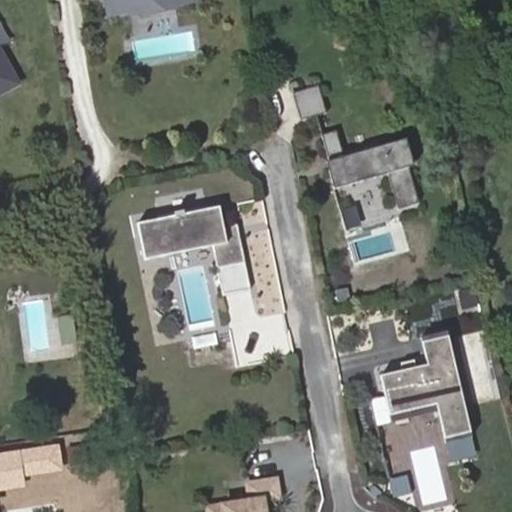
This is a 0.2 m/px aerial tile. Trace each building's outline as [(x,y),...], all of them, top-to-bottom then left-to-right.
[(108,0),(110,10),(131,6),(132,6),(132,3),(151,0),(108,0)] [(176,4),(175,0),(151,0),(132,3),(132,6),(131,6),(132,11),(176,4)] [(0,32),(0,96),(27,82),(0,32)] [(327,110),(319,83),(293,91),(301,118),(327,110)] [(420,200),(410,165),(415,163),(407,136),(345,155),(338,128),(323,133),(333,167),(330,168),(335,187),(388,171),(399,207),(420,200)] [(199,210),(208,209),(208,208),(208,205),(159,214),(159,218),(160,218),(165,217),(176,215),(175,212),(184,211),(185,213),(199,210)] [(231,228),(231,226),(224,227),(220,206),(208,208),(208,209),(199,210),(185,213),(184,211),(175,212),(176,215),(165,217),(160,218),(159,218),(138,222),(145,259),(169,254),(168,250),(176,248),(197,244),(205,242),(214,241),(218,263),(217,263),(222,292),(250,287),(245,261),(244,261),(241,249),(238,234),(233,235),(231,228)] [(245,261),(238,224),(231,226),(231,228),(233,235),(238,234),(241,249),(244,261),(245,261)] [(169,254),(213,245),(217,263),(218,263),(214,241),(205,242),(197,244),(176,248),(168,250),(169,254)] [(412,336),(418,360),(372,371),(386,426),(430,415),(435,436),(447,433),(454,459),(484,451),(453,326),(412,336)] [(69,378),(67,354),(33,358),(35,381),(69,378)] [(418,470),(430,505),(455,497),(443,462),(418,470)] [(91,511),(84,466),(42,473),(48,510),(44,510),(44,511),(91,511)] [(268,511),(266,498),(278,496),(275,478),(247,482),(249,499),(206,506),(207,511),(268,511)]
